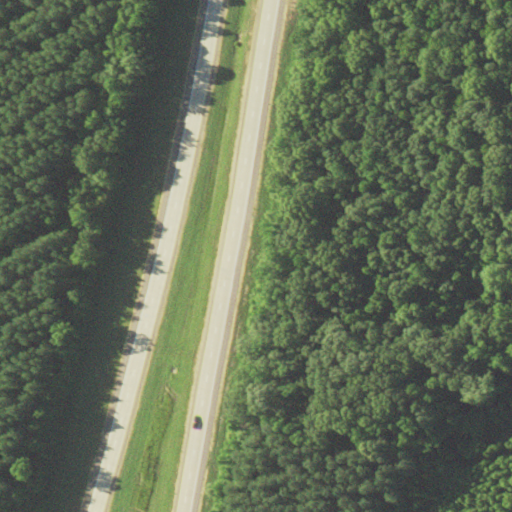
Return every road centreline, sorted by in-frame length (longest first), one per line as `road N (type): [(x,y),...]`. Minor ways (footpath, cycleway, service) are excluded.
road 1 (motorway): [(217,0),(152,312),(92,511)]
road 2 (motorway): [(191,511),(276,0)]
